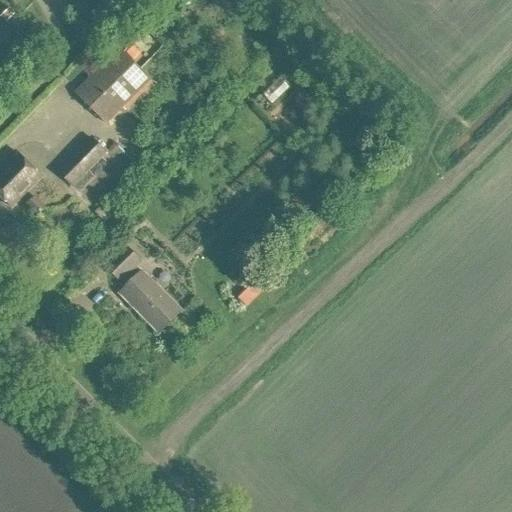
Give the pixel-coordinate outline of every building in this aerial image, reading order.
[(99,29),(117,11),(106,0),(87,0),(79,9),(99,29)] [(0,18),(6,24),(15,16),(9,10),(0,18)] [(107,125),(150,81),(119,50),(76,94),(107,125)] [(59,172),(73,187),(107,152),(93,138),(59,172)] [(41,179),(14,152),(0,166),(0,167),(3,170),(0,173),(0,198),(11,209),(41,179)] [(301,217),(314,204),(300,189),(287,202),(301,217)] [(37,216),(44,208),(34,198),(27,206),(37,216)] [(105,224),(112,217),(101,207),(95,214),(105,224)] [(142,264),(125,247),(104,267),(121,284),(123,282),(127,287),(119,296),(158,335),(182,311),(142,271),(140,273),(136,269),(142,264)] [(246,309),(272,283),(262,273),(235,298),(246,309)]
